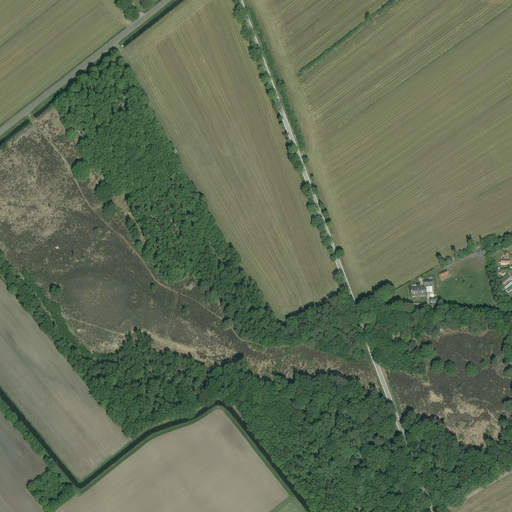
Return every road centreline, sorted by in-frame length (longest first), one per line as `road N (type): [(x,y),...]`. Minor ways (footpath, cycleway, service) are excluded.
road 1 (unclassified): [(431,511),(240,0)]
road 2 (unclassified): [(0,132),(166,0)]
road 3 (track): [(358,315),(410,306),(511,314)]
